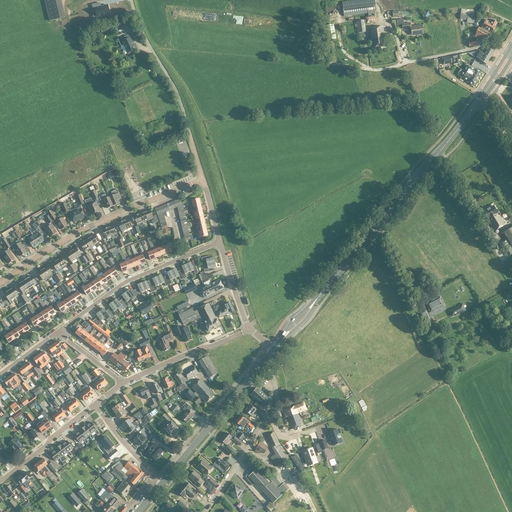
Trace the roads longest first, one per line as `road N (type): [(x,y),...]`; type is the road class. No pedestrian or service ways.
road 1 (primary): [(318,296),(479,99)]
road 2 (residential): [(0,283),(78,231),(203,178)]
road 3 (residential): [(220,241),(123,283),(58,331)]
road 4 (residential): [(52,129),(119,103),(149,159),(191,139)]
road 5 (tertiary): [(204,511),(270,411),(274,385),(263,363)]
road 6 (primary): [(164,482),(263,363)]
road 7 (unclassified): [(191,139),(131,0)]
road 8 (residential): [(123,382),(249,329)]
road 9 (residential): [(0,480),(95,404)]
road 10 (track): [(338,24),(341,47),(368,67),(305,58)]
